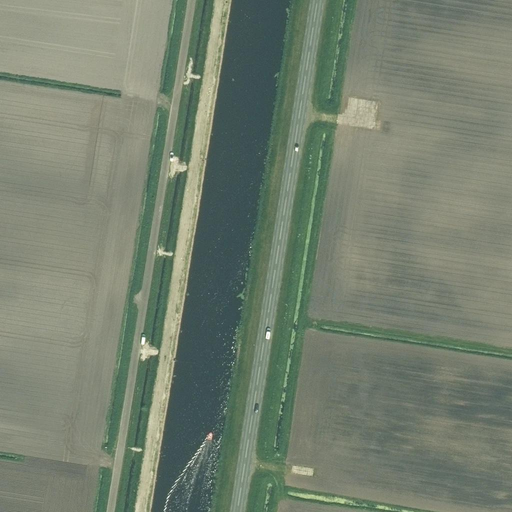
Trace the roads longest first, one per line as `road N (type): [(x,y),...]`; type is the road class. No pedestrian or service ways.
road 1 (unclassified): [(110,511),(191,0)]
road 2 (secondary): [(236,511),(317,0)]
